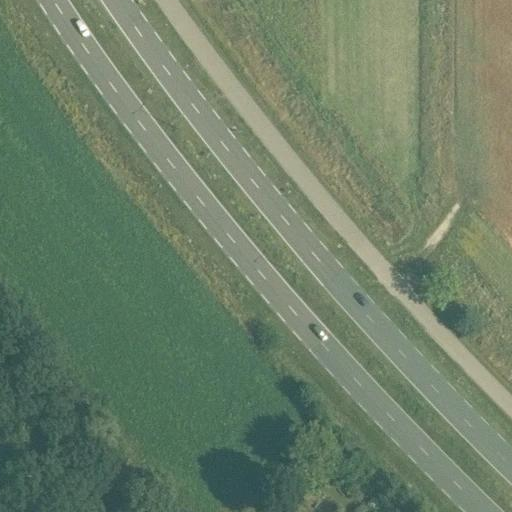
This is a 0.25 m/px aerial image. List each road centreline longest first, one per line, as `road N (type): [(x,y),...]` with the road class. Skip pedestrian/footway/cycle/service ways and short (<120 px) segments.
road 1 (primary): [(52,0),(128,111),(254,268),(484,511)]
road 2 (primary): [(511,466),(261,194),(115,0)]
road 3 (unclassified): [(511,407),(269,138),(165,0)]
road 4 (residential): [(95,511),(0,401)]
